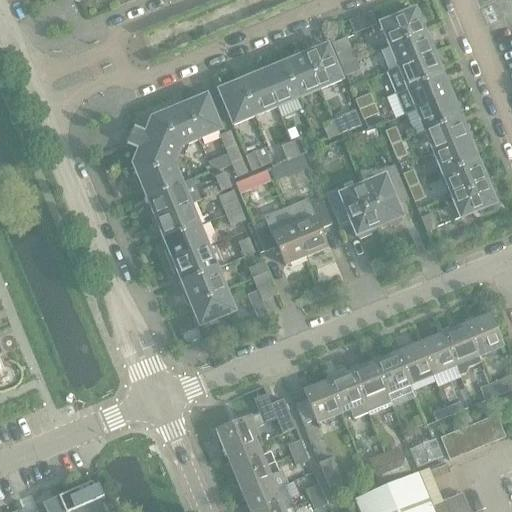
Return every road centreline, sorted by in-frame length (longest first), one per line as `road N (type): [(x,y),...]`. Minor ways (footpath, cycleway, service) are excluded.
road 1 (residential): [(160,401),(501,264)]
road 2 (tertiary): [(160,401),(41,114)]
road 3 (residential): [(141,82),(339,0)]
road 4 (residential): [(0,466),(160,401)]
road 5 (residential): [(511,123),(460,0)]
road 6 (tertiary): [(206,511),(160,401)]
